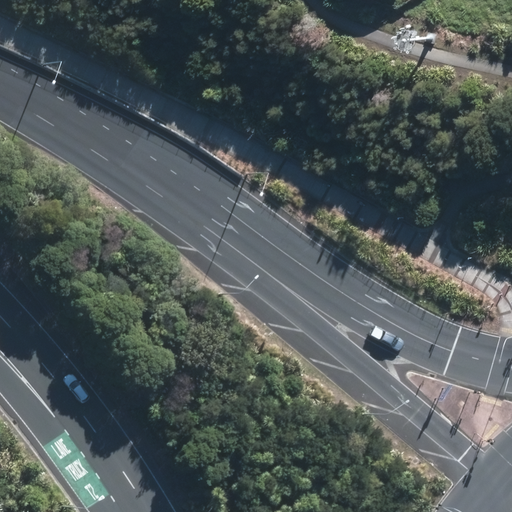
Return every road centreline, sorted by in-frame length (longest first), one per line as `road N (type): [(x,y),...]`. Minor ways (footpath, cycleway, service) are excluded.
road 1 (motorway): [(0,87),(114,156),(253,270)]
road 2 (motorway): [(253,270),(487,476)]
road 3 (motorway): [(253,270),(359,322),(511,367)]
road 4 (motorway): [(141,511),(94,440),(0,327)]
